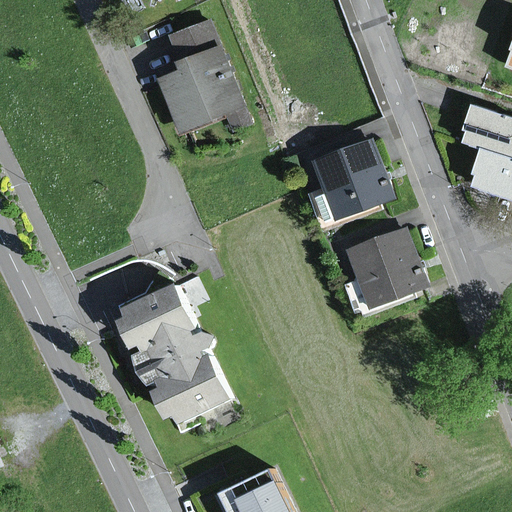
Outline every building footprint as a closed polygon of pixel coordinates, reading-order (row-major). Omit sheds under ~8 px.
[(212,23),(177,38),(191,72),(169,82),(190,132),(231,115),(238,131),(254,124),(212,23)] [(475,128),(471,140),(490,147),(511,154),(511,113),(479,103),(471,127),(475,128)] [(332,191),(314,198),(327,233),(383,213),(380,205),(395,200),(375,145),(323,164),(332,191)] [(511,154),(490,147),(477,184),(511,195),(511,154)] [(367,283),(351,288),(362,319),(420,298),(418,291),(427,288),(409,235),(357,253),(367,283)] [(141,322),(129,327),(176,431),(234,405),(182,291),(136,311),(141,322)] [(291,511),(273,472),(227,494),(235,511),(291,511)]
